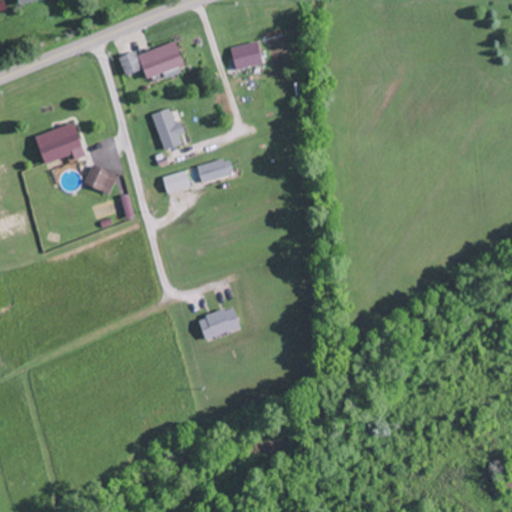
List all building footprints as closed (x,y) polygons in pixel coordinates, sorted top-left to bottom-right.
[(24,0),(28,8),(43,0),(24,0)] [(125,59),(131,76),(151,69),(154,78),(192,65),(184,40),(125,59)] [(241,71),(268,62),(261,40),(233,49),(241,71)] [(185,121),(178,123),(174,109),(156,114),(167,152),(187,146),(184,135),(189,133),(185,121)] [(92,155),(82,123),(41,135),(50,168),(92,155)] [(202,167),(207,183),(233,175),(229,159),(202,167)] [(164,178),(168,193),(194,186),(190,171),(164,178)] [(245,327),(236,306),(199,321),(208,342),(245,327)]
